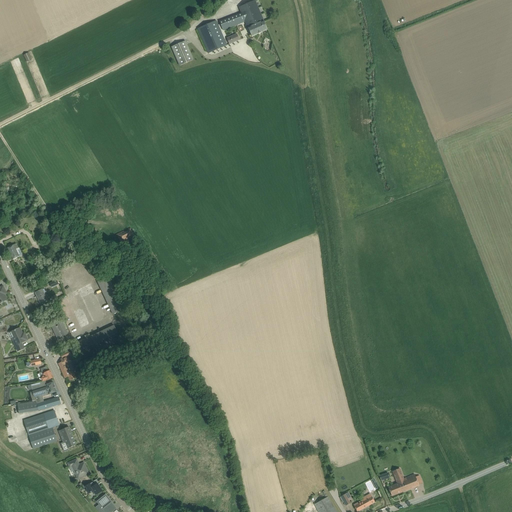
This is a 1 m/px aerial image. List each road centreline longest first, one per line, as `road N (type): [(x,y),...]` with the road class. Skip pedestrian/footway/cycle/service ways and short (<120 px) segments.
road 1 (track): [(466,511),(428,429),(370,432),(361,421),(342,350),(294,0)]
road 2 (tertiary): [(133,511),(103,476),(0,252)]
road 3 (unclassified): [(0,124),(180,33)]
road 4 (tertiary): [(383,511),(511,460)]
